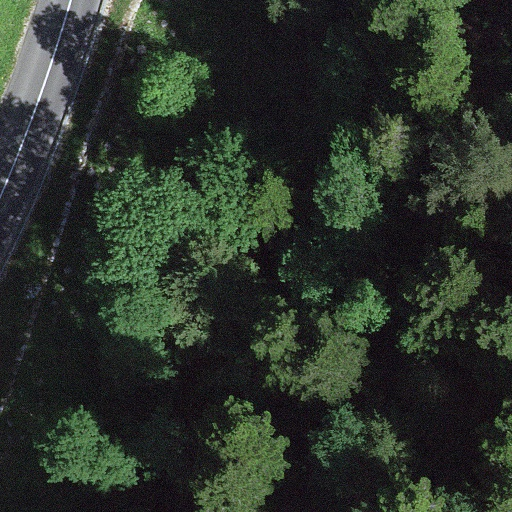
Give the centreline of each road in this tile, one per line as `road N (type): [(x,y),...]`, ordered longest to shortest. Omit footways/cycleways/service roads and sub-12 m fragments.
road 1 (track): [(273,511),(330,385),(511,77)]
road 2 (secondary): [(0,206),(76,0)]
